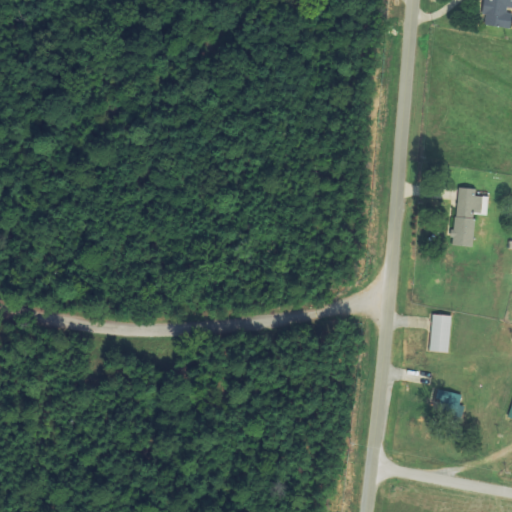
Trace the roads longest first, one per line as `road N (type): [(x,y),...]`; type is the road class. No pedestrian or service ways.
road 1 (residential): [(412,0),(365,511)]
road 2 (residential): [(388,300),(150,334),(0,309)]
road 3 (residential): [(371,466),(511,492)]
